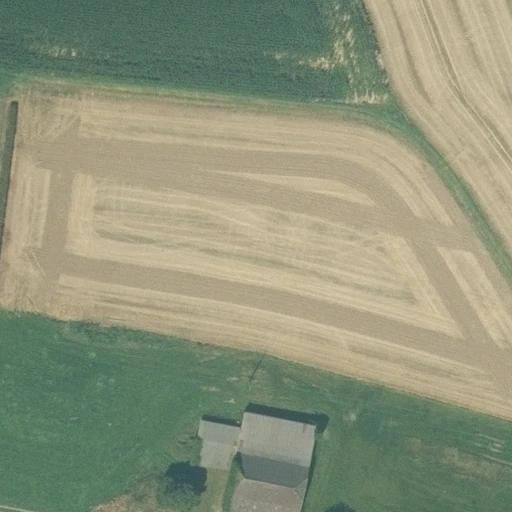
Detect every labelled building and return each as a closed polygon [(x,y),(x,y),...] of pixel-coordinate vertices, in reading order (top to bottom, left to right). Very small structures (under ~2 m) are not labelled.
[(316,426),(244,412),(241,427),(237,446),(309,460),(316,426)] [(241,427),(200,420),(197,438),(237,446),(241,427)] [(237,446),(197,438),(192,461),(232,469),(237,446)] [(309,460),(237,446),(232,469),(227,496),(246,499),(299,510),(309,460)] [(242,511),(246,499),(227,496),(223,511),(242,511)] [(298,511),(299,510),(246,499),(242,511),(298,511)]
